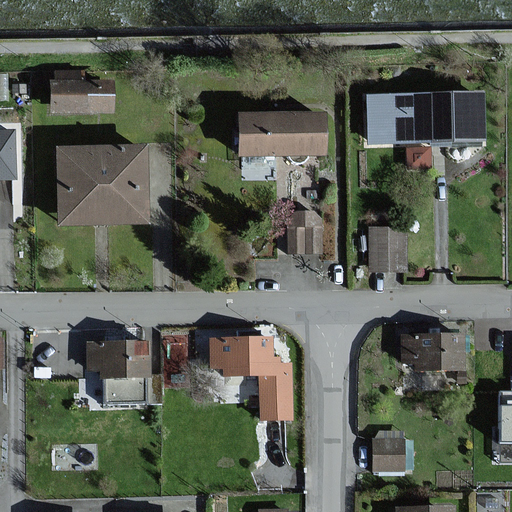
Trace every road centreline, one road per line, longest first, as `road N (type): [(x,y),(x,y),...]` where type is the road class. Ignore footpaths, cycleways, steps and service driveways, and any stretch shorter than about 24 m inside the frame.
road 1 (residential): [(0,307),(330,303)]
road 2 (residential): [(330,511),(330,303)]
road 3 (residential): [(330,303),(511,301)]
